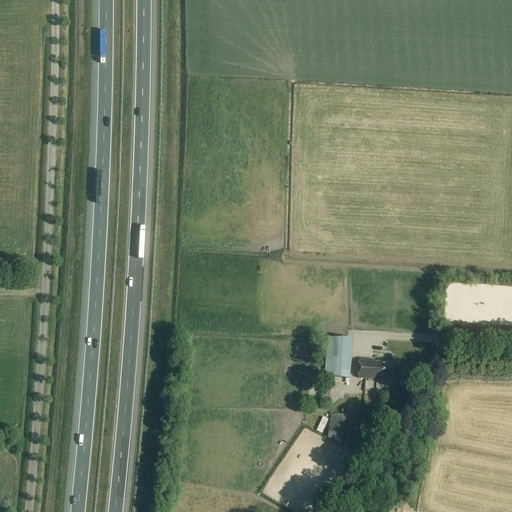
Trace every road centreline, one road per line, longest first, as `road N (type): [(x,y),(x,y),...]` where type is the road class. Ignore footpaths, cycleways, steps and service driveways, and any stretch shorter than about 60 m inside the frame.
road 1 (motorway): [(115,511),(135,299),(144,0)]
road 2 (motorway): [(105,0),(96,286),(76,511)]
road 3 (unclassified): [(28,511),(54,0)]
road 4 (track): [(511,342),(383,337)]
